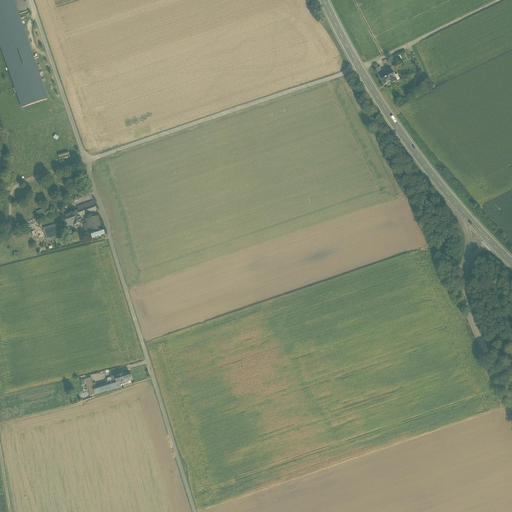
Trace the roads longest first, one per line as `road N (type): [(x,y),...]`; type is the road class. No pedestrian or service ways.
road 1 (unclassified): [(30,0),(193,511)]
road 2 (track): [(500,0),(361,68),(11,188)]
road 3 (secondary): [(326,0),(387,114),(473,225)]
road 4 (residential): [(473,225),(461,294),(511,406)]
